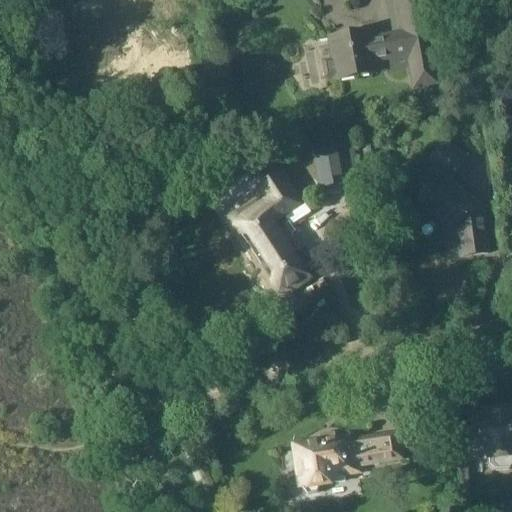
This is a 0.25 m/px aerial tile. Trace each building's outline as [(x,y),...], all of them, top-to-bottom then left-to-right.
[(366,33),(327,40),(335,83),(374,76),(372,63),(388,60),(390,72),(414,68),(418,91),(437,87),(421,0),(396,0),(403,34),(384,38),(385,42),(368,45),(366,33)] [(370,114),(351,120),(354,131),(360,129),(361,136),(364,136),(368,164),(377,163),(370,114)] [(238,144),(224,121),(208,131),(222,154),(238,144)] [(320,189),(347,184),(337,140),(311,145),(320,189)] [(435,196),(424,209),(456,235),(460,260),(488,255),(481,210),(446,182),(449,177),(451,179),(468,158),(446,141),(430,161),(436,167),(421,185),(435,196)] [(269,210),(236,231),(279,297),(308,277),(272,222),(297,206),(272,166),(250,181),(269,210)] [(483,419),(467,420),(469,459),(484,458),(485,463),(490,463),(490,468),(496,474),(509,473),(511,469),(511,409),(482,412),(483,419)] [(299,491),(302,491),(307,497),(317,495),(320,488),(345,485),(344,476),(357,474),(357,468),(402,461),(399,436),(341,444),(341,443),(341,442),(340,441),(339,441),(338,441),(293,448),(299,491)]
